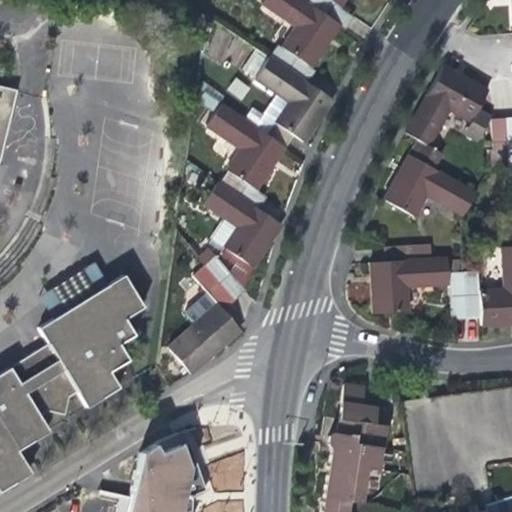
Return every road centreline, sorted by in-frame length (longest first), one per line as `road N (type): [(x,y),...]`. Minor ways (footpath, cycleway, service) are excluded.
road 1 (residential): [(284,350),(371,104),(441,0)]
road 2 (residential): [(3,511),(284,350)]
road 3 (residential): [(511,350),(444,357),(339,342),(284,350)]
road 4 (residential): [(265,511),(267,436),(284,350)]
